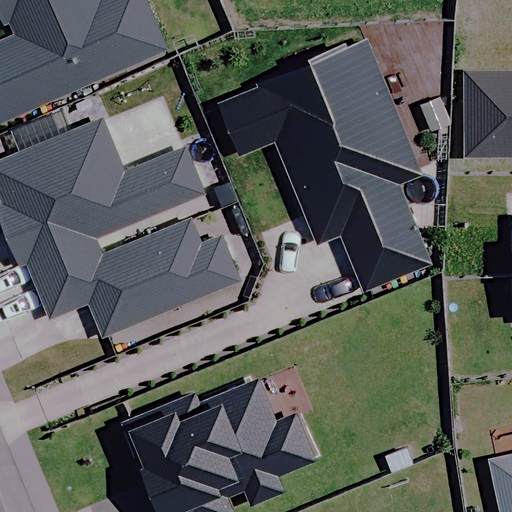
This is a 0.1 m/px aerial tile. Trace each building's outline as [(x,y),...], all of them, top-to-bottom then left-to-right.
[(0,40),(0,121),(164,50),(141,0),(0,0),(0,26),(5,39),(0,40)] [(421,174),(362,39),(211,105),(233,156),(270,140),(315,243),(336,234),(361,291),(426,263),(393,186),(421,174)] [(511,70),(460,71),(461,158),(511,157),(511,70)] [(216,174),(196,127),(134,152),(113,100),(0,145),(0,158),(11,185),(4,188),(29,249),(37,246),(60,301),(98,286),(112,320),(250,264),(231,219),(210,228),(200,204),(112,239),(104,220),(216,174)] [(229,511),(223,497),(240,490),(246,505),(278,492),(272,476),(311,461),(292,414),(272,423),(254,379),(194,404),(189,394),(119,422),(138,467),(132,469),(149,511),(229,511)] [(511,511),(511,454),(487,459),(497,511),(511,511)]
